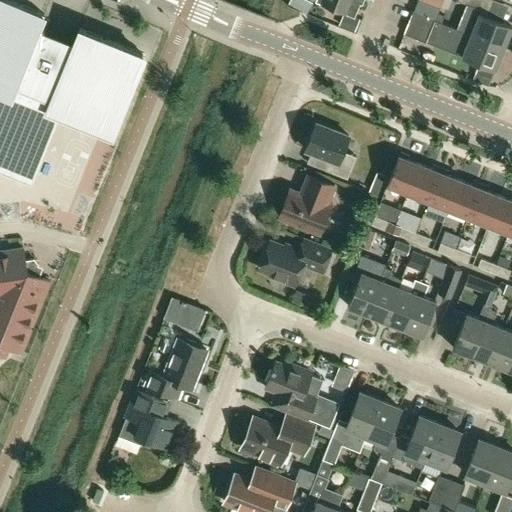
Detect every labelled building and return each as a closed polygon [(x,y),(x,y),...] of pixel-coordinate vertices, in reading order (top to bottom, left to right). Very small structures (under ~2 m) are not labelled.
[(0,93),(0,170),(30,182),(57,113),(111,134),(143,55),(80,29),(74,45),(36,30),(43,15),(5,0),(0,0),(0,90),(1,91),(0,93)] [(324,0),(354,12),(358,0),(324,0)] [(440,8),(420,0),(417,0),(413,11),(434,20),(441,22),(444,15),(438,12),(440,8)] [(466,4),(456,28),(503,47),(511,26),(485,16),(491,0),(456,0),(457,0),(466,4)] [(426,41),(434,20),(413,11),(412,11),(403,33),(426,42),(426,41)] [(495,68),(503,47),(456,28),(441,22),(434,20),(426,41),(495,68)] [(347,178),(355,156),(342,150),(348,135),(315,122),(305,149),(329,158),(324,169),(347,178)] [(387,184),(407,193),(419,163),(407,158),(408,155),(400,151),(387,184)] [(431,168),(419,163),(407,193),(427,201),(440,167),(433,164),(431,168)] [(448,170),(440,167),(427,201),(447,208),(459,179),(447,174),(448,170)] [(319,232),(330,204),(327,203),(334,184),(308,174),(300,193),(289,188),(278,216),(319,232)] [(472,183),(459,179),(447,208),(468,216),(481,183),(473,180),(472,183)] [(488,186),(481,183),(468,216),(488,224),(499,194),(487,190),(488,186)] [(511,198),(511,199),(499,194),(488,224),(508,232),(511,221),(511,198)] [(425,226),(437,232),(443,219),(431,213),(425,226)] [(371,224),(386,230),(389,222),(374,216),(371,224)] [(396,234),(411,240),(415,232),(400,226),(396,234)] [(370,249),(376,232),(369,229),(366,228),(359,245),(370,249)] [(430,238),(415,232),(411,240),(427,246),(430,238)] [(281,279),(294,285),(303,264),(322,271),(331,249),(303,238),(299,249),(294,247),(293,249),(269,240),(258,268),(282,277),(281,279)] [(391,248),(405,254),(409,245),(395,239),(391,248)] [(437,250),(452,256),(455,248),(440,242),(437,250)] [(23,247),(0,250),(0,354),(5,357),(9,346),(22,351),(50,280),(34,274),(39,264),(34,258),(25,259),(23,247)] [(452,256),(467,262),(470,253),(455,248),(452,256)] [(406,264),(420,269),(425,255),(412,250),(406,264)] [(477,266),(492,272),(495,263),(480,257),(477,266)] [(495,263),(492,272),(507,278),(510,269),(495,263)] [(347,305),(366,313),(384,267),(377,264),(373,276),(361,271),(347,305)] [(461,269),(448,264),(438,291),(451,296),(461,269)] [(401,279),(389,275),(391,270),(384,267),(366,313),(384,320),(398,285),(399,286),(401,279)] [(398,285),(384,320),(403,328),(421,281),(414,279),(410,290),(399,286),(398,285)] [(483,291),(480,299),(484,301),(491,304),(499,285),(498,284),(488,280),(483,291)] [(421,281),(403,328),(422,335),(436,300),(424,296),(428,284),(421,281)] [(503,294),(511,297),(511,285),(507,284),(503,294)] [(204,309),(172,296),(164,316),(196,329),(204,309)] [(471,354),(490,308),(491,304),(484,301),(478,317),(466,312),(452,347),(471,354)] [(471,354),(489,362),(503,327),(492,322),(496,311),(490,308),(471,354)] [(508,369),(511,358),(511,330),(503,327),(489,362),(508,369)] [(191,387),(207,348),(178,337),(163,375),(151,370),(145,384),(175,396),(179,385),(183,384),(191,387)] [(323,379),(311,375),(311,372),(291,364),(290,367),(275,361),(272,368),(264,387),(277,392),(272,404),(330,427),(340,401),(329,397),(328,399),(317,394),(323,379)] [(125,416),(127,416),(119,435),(140,443),(143,438),(168,447),(178,421),(154,412),(160,398),(135,389),(125,416)] [(345,426),(366,434),(380,399),(359,391),(345,426)] [(373,448),(381,451),(379,456),(390,460),(392,456),(401,434),(400,433),(399,437),(390,433),(400,407),(380,399),(366,434),(377,438),(373,448)] [(303,452),(314,426),(286,415),(281,428),(253,417),(241,446),(264,456),(263,458),(276,463),(277,461),(280,462),(287,446),(303,452)] [(422,468),(426,458),(425,458),(439,423),(419,415),(410,437),(401,434),(392,456),(422,468)] [(425,458),(426,458),(446,466),(459,431),(439,423),(425,458)] [(334,463),(343,440),(331,435),(322,458),(334,463)] [(464,473),(485,481),(498,446),(478,438),(464,473)] [(505,489),(511,472),(511,451),(498,446),(485,481),(505,489)] [(327,478),(333,463),(322,459),(316,473),(327,478)] [(286,503),(294,482),(268,472),(263,484),(234,473),(223,501),(242,508),(251,511),(267,511),(273,498),(286,503)] [(428,500),(441,505),(451,479),(438,474),(428,500)] [(368,477),(356,508),(365,511),(369,511),(381,482),(368,477)] [(441,505),(454,510),(464,484),(451,479),(441,505)] [(506,511),(511,499),(511,496),(501,492),(493,511),(506,511)] [(311,511),(335,511),(337,508),(316,500),(311,511)]
